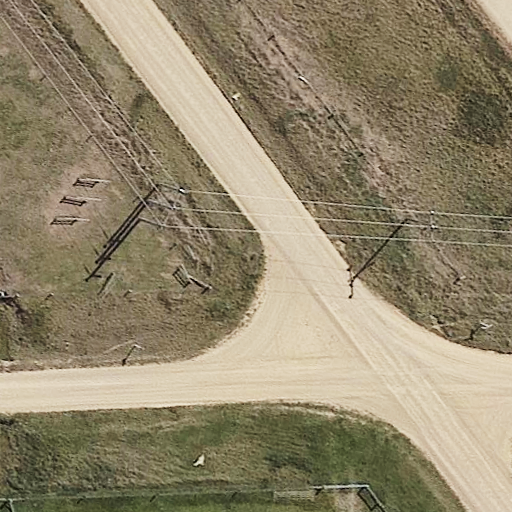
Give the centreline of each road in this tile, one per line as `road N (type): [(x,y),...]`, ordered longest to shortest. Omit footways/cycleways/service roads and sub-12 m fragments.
road 1 (unclassified): [(117,0),(401,374)]
road 2 (unclassified): [(0,393),(401,374)]
road 3 (unclassified): [(401,374),(507,511)]
